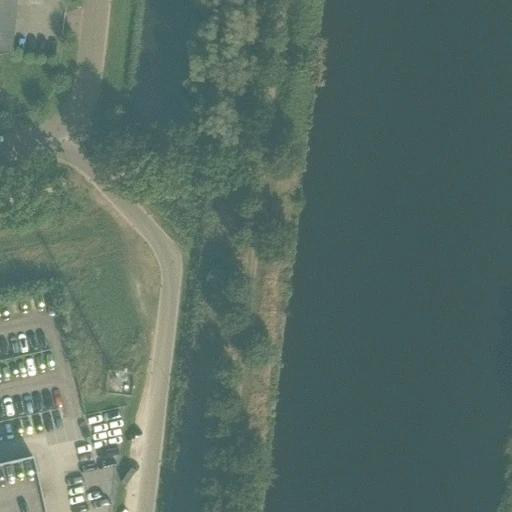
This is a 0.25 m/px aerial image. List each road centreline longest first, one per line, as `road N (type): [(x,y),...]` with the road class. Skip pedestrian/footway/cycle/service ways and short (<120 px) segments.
road 1 (track): [(284,0),(224,511)]
road 2 (unclassified): [(0,173),(21,169),(77,120),(95,0)]
